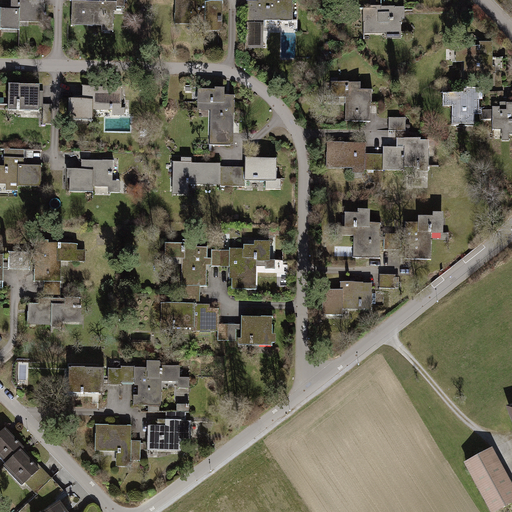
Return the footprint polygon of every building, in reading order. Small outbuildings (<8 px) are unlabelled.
[(30,0),(10,0),(10,9),(0,8),(0,31),(18,32),(18,24),(45,24),(45,2),(30,1),(30,0)] [(223,0),(174,0),(173,24),(204,25),(204,31),(223,32),(223,0)] [(257,0),(258,1),(247,0),(247,49),(267,49),(267,22),(293,23),(293,0),(257,0)] [(116,2),(71,1),(71,31),(116,31),(116,2)] [(407,7),(364,8),(364,36),(408,35),(407,7)] [(481,47),(456,47),(456,61),(465,61),(466,79),(492,79),(492,71),(496,71),(496,42),(481,42),(481,47)] [(362,80),(330,80),(330,96),(346,97),(345,120),(372,120),(372,89),(362,89),(362,80)] [(93,120),(93,113),(121,113),(121,85),(81,85),(81,98),(67,98),(67,120),(93,120)] [(39,88),(6,87),(5,113),(38,113),(39,88)] [(224,88),(196,87),(196,109),(210,109),(209,143),(234,144),(235,95),(224,94),(224,88)] [(466,91),(443,91),(443,105),(452,105),(452,125),(476,125),(476,113),(481,113),(481,88),(466,88),(466,91)] [(511,100),(510,101),(510,108),(494,108),(494,129),(502,129),(502,140),(511,140),(511,134),(511,133),(511,100)] [(51,106),(42,106),(42,123),(51,123),(51,106)] [(407,117),(389,117),(389,130),(407,130),(407,117)] [(384,146),(384,153),(383,156),(383,173),(402,173),(403,169),(430,170),(431,139),(398,138),(398,146),(384,146)] [(365,172),(383,173),(383,156),(363,155),(363,144),(326,143),(325,170),(353,170),(353,179),(365,179),(365,172)] [(2,168),(0,168),(0,189),(41,189),(41,165),(23,165),(23,152),(2,152),(2,168)] [(81,169),(66,169),(66,192),(121,193),(121,180),(113,180),(113,159),(81,159),(81,169)] [(244,162),(172,161),(171,195),(188,195),(188,185),(233,185),(244,186),(244,183),(244,162)] [(276,161),(244,162),(244,183),(277,184),(276,161)] [(373,211),(344,211),(344,228),(355,228),(355,257),(384,258),(384,223),(373,223),(373,211)] [(418,221),(406,221),(406,259),(433,259),(433,232),(445,232),(446,214),(418,214),(418,221)] [(245,254),(212,254),(212,260),(212,269),(228,269),(228,282),(232,282),(232,292),(258,293),(258,277),(276,277),(276,288),(286,288),(286,263),(276,263),(276,241),(252,241),(252,250),(245,250),(245,254)] [(207,269),(212,269),(212,260),(208,260),(208,245),(165,245),(164,270),(182,270),(181,305),(201,306),(201,300),(201,288),(207,288),(207,269)] [(44,284),(61,284),(61,266),(86,266),(86,253),(78,253),(78,246),(31,246),(31,252),(31,269),(31,279),(44,279),(44,284)] [(31,252),(8,251),(7,269),(31,269),(31,252)] [(401,274),(380,274),(380,289),(401,289),(401,274)] [(342,289),(323,289),(323,315),(344,315),(344,309),(374,310),(374,283),(342,282),(342,289)] [(61,284),(44,284),(44,305),(30,305),(30,328),(82,328),(82,300),(61,300),(61,284)] [(201,306),(181,305),(160,305),(160,335),(219,336),(219,326),(219,311),(210,311),(210,306),(201,306)] [(219,326),(219,336),(219,343),(230,343),(236,344),(235,348),(275,349),(275,319),(240,318),(240,326),(219,326)] [(145,366),(106,365),(106,385),(132,385),(132,405),(161,405),(161,382),(177,382),(177,389),(189,389),(190,377),(180,377),(180,365),(161,365),(161,361),(145,361),(145,366)] [(103,367),(67,366),(66,392),(103,393),(103,367)] [(176,404),(176,410),(165,410),(165,426),(148,426),(148,450),(189,450),(189,404),(176,404)] [(131,425),(96,425),(95,452),(116,453),(116,467),(131,467),(131,461),(141,461),(141,440),(131,440),(131,425)] [(22,446),(4,427),(0,430),(0,458),(5,463),(20,448),(22,446)] [(498,511),(511,504),(511,482),(493,446),(463,462),(490,511),(498,511)] [(20,448),(5,463),(0,467),(0,468),(20,490),(24,486),(35,497),(52,481),(20,448)] [(67,511),(58,498),(36,511),(67,511)]
